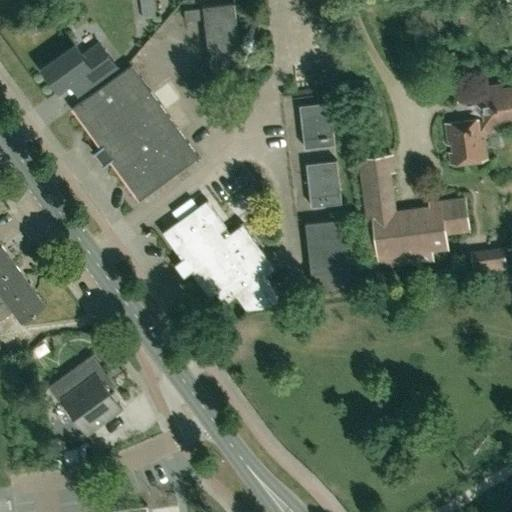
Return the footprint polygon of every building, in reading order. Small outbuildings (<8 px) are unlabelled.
[(241,53),(235,0),(203,4),(203,6),(185,8),(186,19),(205,17),(212,78),(244,74),(244,72),(259,70),(257,51),(241,53)] [(83,54),(76,44),(43,68),(59,90),(69,82),(78,94),(116,66),(100,43),(83,54)] [(73,107),(139,199),(199,156),(132,64),(73,107)] [(451,163),(486,158),(481,118),(511,113),(511,87),(479,92),(480,103),(471,105),(472,117),(445,121),(451,163)] [(305,147),(335,144),(330,101),(300,104),(305,147)] [(396,209),(391,172),(395,171),(393,153),(356,158),(365,218),(361,220),(366,255),(376,253),(378,270),(434,262),(432,251),(448,249),(446,235),(470,231),(465,195),(427,201),(428,204),(396,209)] [(311,205),(341,201),(337,160),(307,163),(311,205)] [(230,231),(207,199),(162,231),(182,258),(178,261),(187,274),(191,271),(210,296),(216,292),(224,303),(236,295),(246,308),(278,304),(277,287),(266,273),(276,266),(244,221),(230,231)] [(343,217),(305,221),(313,291),(362,285),(360,265),(359,265),(349,266),(343,217)] [(0,270),(12,262),(0,245),(0,270)] [(473,276),(507,272),(504,246),(470,251),(473,276)] [(0,300),(3,298),(27,282),(12,262),(0,270),(0,300)] [(0,316),(11,309),(18,319),(42,302),(27,282),(3,298),(0,300),(0,316)] [(123,405),(101,375),(107,371),(92,351),(48,383),(59,398),(62,396),(87,431),(123,405)] [(148,511),(147,502),(113,507),(113,511),(148,511)]
